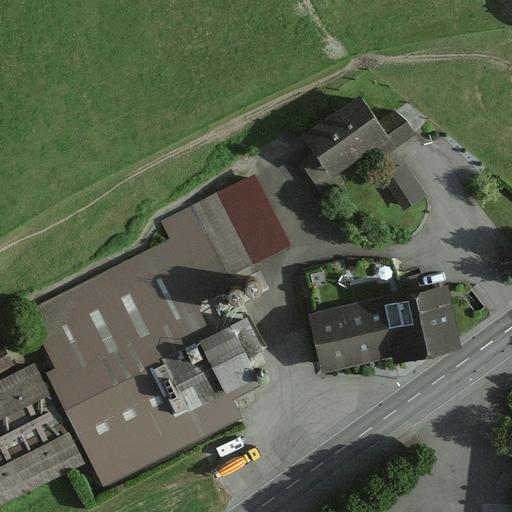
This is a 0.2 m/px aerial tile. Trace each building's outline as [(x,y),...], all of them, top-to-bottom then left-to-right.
[(343,180),(388,148),(392,154),(421,133),(403,108),(381,124),(366,102),(313,140),(322,152),(304,164),(324,191),(341,178),(343,180)] [(430,196),(408,168),(390,182),(412,210),(430,196)] [(257,262),(221,191),(161,222),(170,239),(28,311),(57,369),(51,372),(111,489),(242,422),(229,397),(266,378),(255,356),(268,349),(251,315),(200,341),(198,335),(221,324),(203,289),(257,262)] [(285,271),(330,254),(315,214),(270,231),(285,271)] [(457,340),(438,267),(378,282),(381,294),(309,312),(323,370),(395,352),(395,355),(457,340)] [(0,370),(12,364),(3,345),(0,346),(0,370)] [(0,419),(51,393),(34,361),(0,378),(0,419)] [(0,509),(85,465),(69,435),(0,471),(0,509)]
